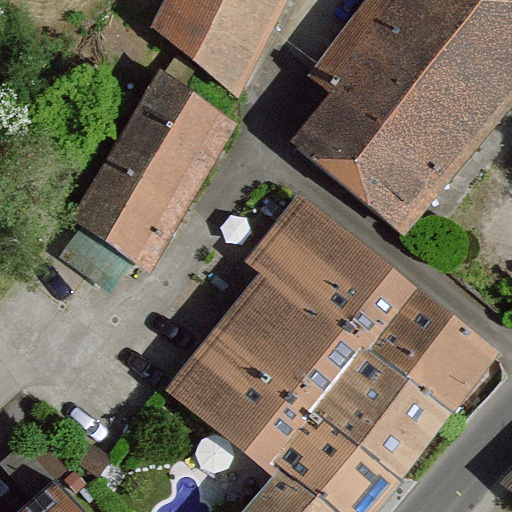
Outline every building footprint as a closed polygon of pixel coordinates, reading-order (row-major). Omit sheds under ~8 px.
[(181,0),(163,37),(245,98),(294,0),(181,0)] [(346,103),(308,150),(411,235),(511,111),(511,12),(497,0),(394,0),(324,85),(346,103)] [(169,86),(82,227),(153,271),(241,131),(169,86)] [(59,138),(25,110),(0,140),(0,161),(23,181),(59,138)] [(265,511),(387,511),(406,491),(502,362),(311,211),(261,274),(276,285),(184,402),(286,487),(265,511)] [(54,511),(42,498),(25,511),(54,511)]
